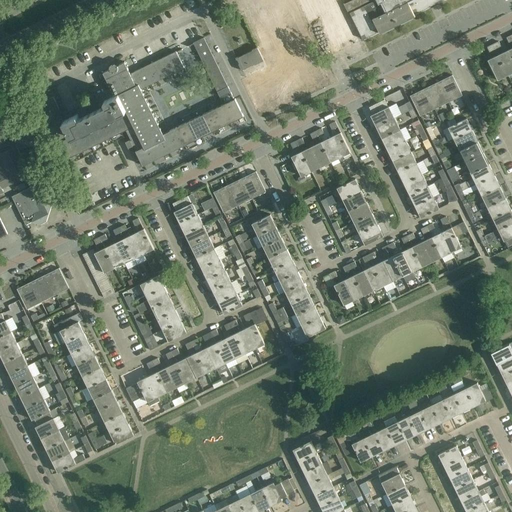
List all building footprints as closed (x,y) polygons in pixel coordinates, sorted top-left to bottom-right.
[(327,0),(297,0),(316,40),(341,28),(327,0)] [(352,0),(345,4),(344,3),(349,14),(350,13),(363,39),(379,31),(380,33),(415,16),(414,14),(443,0),(352,0)] [(261,56),(264,61),(267,67),(245,78),(249,85),(250,84),(249,83),(252,81),(253,81),(255,80),(260,91),(250,96),(256,110),(268,104),(267,102),(269,101),(270,103),(285,96),(283,92),(295,86),(297,90),(326,76),(319,62),(309,67),(303,55),(298,58),(296,54),(303,50),(295,35),(293,36),(291,32),(296,30),(286,9),(257,24),(262,33),(264,32),(273,50),(262,56),(258,49),(259,48),(258,46),(257,47),(261,56)] [(246,44),(240,31),(233,34),(239,47),(246,44)] [(53,97),(42,103),(69,158),(126,130),(136,150),(136,151),(143,165),(185,145),(186,145),(187,144),(227,124),(228,125),(229,123),(244,116),(235,98),(234,99),(204,37),(193,43),(223,104),(178,126),(177,125),(176,127),(163,134),(141,89),(184,68),(176,51),(130,74),(125,62),(118,65),(114,63),(110,65),(110,69),(103,72),(114,96),(104,101),(106,105),(79,119),(77,114),(63,121),(57,109),(59,109),(53,97)] [(493,44),(495,50),(501,47),(498,41),(493,44)] [(495,50),(493,44),(487,47),(490,52),(495,50)] [(255,65),(264,61),(261,56),(257,47),(252,49),(252,50),(238,57),(238,56),(235,58),(236,60),(237,59),(239,63),(238,64),(242,71),(243,70),(243,69),(254,64),(255,65)] [(508,75),(511,72),(511,58),(508,50),(498,55),(508,75)] [(508,75),(498,55),(488,60),(498,80),(508,75)] [(438,82),(448,102),(462,95),(452,75),(448,77),(449,79),(439,84),(438,82)] [(448,102),(438,82),(435,84),(436,86),(426,91),(425,89),(424,89),(434,109),(448,102)] [(434,109),(424,89),(421,91),(422,93),(412,98),(411,95),(410,96),(420,116),(434,109)] [(376,127),(395,118),(389,106),(388,107),(384,100),(369,107),(373,114),(371,115),(376,127)] [(405,104),(409,111),(413,109),(409,101),(405,104)] [(460,112),(457,105),(451,108),(453,113),(454,115),(460,112)] [(417,116),(413,109),(409,111),(412,118),(417,116)] [(446,118),(443,112),(437,115),(440,121),(446,118)] [(376,127),(382,138),(400,129),(395,118),(376,127)] [(454,139),(472,130),(467,118),(448,127),(449,127),(443,130),(448,141),(454,138),(454,139)] [(338,127),(335,122),(329,124),(332,130),(338,127)] [(416,126),(420,134),(424,131),(421,124),(416,126)] [(316,131),(318,137),(324,134),(321,128),(316,131)] [(406,140),(400,129),(382,138),(388,149),(406,140)] [(478,141),(472,130),(454,139),(460,150),(478,141)] [(318,137),(316,131),(310,134),(313,139),(318,137)] [(420,134),(423,141),(428,139),(424,131),(420,134)] [(331,137),(342,160),(344,159),(343,156),(350,152),(341,132),(331,137)] [(4,144),(0,136),(0,193),(3,191),(2,188),(30,174),(13,139),(4,144)] [(331,137),(321,142),(331,162),(338,158),(340,161),(342,160),(331,137)] [(296,141),(299,146),(304,143),(302,138),(296,141)] [(432,140),(436,148),(440,146),(436,138),(432,140)] [(393,161),(411,152),(406,140),(388,149),(393,161)] [(299,146),(296,141),(290,143),(293,149),(299,146)] [(460,150),(465,161),(483,152),(478,141),(460,150)] [(321,142),(311,147),(323,170),(325,168),(324,165),(331,162),(321,142)] [(427,149),(431,156),(435,154),(432,146),(427,149)] [(436,148),(439,155),(444,153),(440,146),(436,148)] [(311,147),(301,151),(311,171),(319,168),(320,171),(323,170),(311,147)] [(301,151),(291,156),(301,176),(304,175),(311,171),(301,151)] [(417,163),(411,152),(393,161),(399,172),(417,163)] [(471,173),(489,164),(483,152),(465,161),(471,173)] [(439,161),(435,154),(431,156),(434,164),(439,161)] [(451,168),(447,161),(443,163),(447,170),(451,168)] [(404,183),(422,174),(417,163),(399,172),(404,183)] [(461,168),(459,164),(451,168),(447,170),(452,182),(460,178),(457,171),(461,168)] [(495,175),(489,164),(471,173),(476,184),(495,175)] [(438,171),(442,179),(446,177),(443,169),(438,171)] [(242,178),(252,199),(266,192),(256,171),(252,173),(253,176),(243,180),(242,178)] [(428,186),(422,174),(404,183),(410,195),(428,186)] [(482,195),(500,186),(495,175),(476,184),(482,195)] [(446,191),(452,188),(446,177),(442,179),(446,186),(445,186),(447,190),(446,191)] [(252,199),(242,178),(238,180),(239,182),(229,187),(228,185),(238,205),(252,199)] [(343,199),(361,190),(355,179),(337,188),(343,199)] [(458,193),(462,191),(469,187),(465,181),(459,184),(459,183),(454,186),(458,193)] [(41,196),(35,185),(12,196),(14,201),(26,225),(32,222),(40,224),(46,222),(52,205),(49,199),(41,196)] [(238,205),(228,185),(224,187),(225,189),(215,194),(214,192),(224,212),(233,208),(238,205)] [(410,195),(415,206),(434,197),(428,186),(410,195)] [(487,207),(506,198),(500,186),(482,195),(487,207)] [(458,200),(452,188),(446,191),(449,202),(455,201),(458,200)] [(348,211),(367,202),(361,190),(343,199),(348,211)] [(462,191),(458,193),(461,200),(466,198),(462,191)] [(180,223),(198,214),(192,203),(191,203),(188,196),(173,203),(176,210),(174,211),(180,223)] [(321,201),(324,208),(329,206),(335,203),(332,196),(321,201)] [(439,209),(434,197),(415,206),(421,218),(439,209)] [(209,200),(212,207),(217,205),(213,198),(209,200)] [(511,209),(506,198),(487,207),(493,218),(511,209)] [(463,204),(469,216),(473,213),(470,206),(472,205),(471,201),(463,204)] [(372,213),(367,202),(348,211),(354,222),(372,213)] [(217,205),(212,207),(216,215),(220,213),(217,205)] [(329,206),(324,208),(328,216),(333,213),(329,206)] [(511,210),(511,209),(493,218),(499,229),(511,222),(511,210)] [(372,213),(354,222),(359,233),(378,224),(372,213)] [(477,221),(473,213),(469,216),(473,223),(477,221)] [(185,234),(204,225),(198,214),(180,223),(185,234)] [(252,223),(258,235),(276,226),(270,214),(252,223)] [(449,222),(446,216),(440,219),(443,225),(449,222)] [(141,223),(138,218),(132,221),(135,226),(141,223)] [(223,229),(223,230),(228,228),(224,220),(213,226),(216,233),(223,229)] [(332,224),(335,231),(340,229),(336,221),(332,224)] [(468,231),(464,222),(459,224),(463,233),(468,231)] [(511,222),(499,229),(492,233),(494,237),(501,234),(504,241),(506,240),(507,242),(510,248),(511,246),(511,222)] [(432,223),(427,226),(429,231),(435,229),(432,223)] [(383,236),(378,224),(359,233),(365,245),(383,236)] [(124,225),(119,227),(122,233),(127,230),(124,225)] [(191,246),(209,237),(204,225),(185,234),(191,246)] [(282,237),(276,226),(258,235),(263,246),(282,237)] [(429,231),(427,226),(421,229),(424,234),(429,231)] [(122,233),(119,227),(113,230),(116,236),(122,233)] [(452,227),(442,232),(453,255),(455,254),(454,251),(464,246),(462,241),(459,243),(452,227)] [(228,228),(223,230),(227,237),(231,235),(228,228)] [(144,229),(134,233),(144,254),(154,249),(144,229)] [(344,236),(340,229),(335,231),(339,238),(344,236)] [(480,238),(485,236),(481,229),(476,231),(480,238)] [(239,244),(243,242),(247,239),(246,238),(248,237),(245,232),(235,237),(239,244)] [(453,255),(442,232),(432,237),(442,257),(449,253),(451,256),(453,255)] [(134,258),(144,254),(134,233),(124,238),(134,258)] [(407,236),(410,241),(415,238),(413,233),(407,236)] [(105,234),(99,237),(102,242),(108,240),(105,234)] [(410,241),(407,236),(401,238),(404,244),(410,241)] [(488,244),(485,236),(480,238),(484,246),(488,244)] [(215,248),(209,237),(191,246),(196,257),(215,248)] [(269,258),(287,249),(282,237),(263,246),(269,258)] [(432,262),(442,257),(432,237),(422,242),(432,262)] [(114,243),(124,263),(134,258),(124,238),(114,243)] [(247,249),(243,242),(239,244),(243,251),(247,249)] [(393,242),(388,245),(390,250),(396,248),(393,242)] [(422,266),(432,262),(422,242),(412,246),(422,266)] [(124,263),(114,243),(105,248),(115,268),(124,263)] [(234,253),(239,250),(235,243),(230,245),(234,253)] [(351,252),(348,244),(343,246),(347,254),(351,252)] [(390,250),(388,245),(382,248),(385,253),(390,250)] [(196,257),(202,268),(220,259),(225,257),(220,246),(215,248),(196,257)] [(422,266),(412,246),(403,251),(414,274),(416,273),(415,270),(422,266)] [(105,273),(115,268),(105,248),(95,253),(96,255),(99,260),(101,266),(104,271),(105,273)] [(86,260),(96,255),(95,253),(93,249),(83,254),(86,260)] [(293,260),(287,249),(269,258),(274,269),(293,260)] [(236,261),(238,265),(244,262),(239,250),(234,253),(238,260),(236,261)] [(393,256),(403,276),(406,282),(416,277),(414,274),(413,271),(403,251),(393,256)] [(368,255),(371,260),(376,257),(374,252),(368,255)] [(86,260),(88,265),(99,260),(96,255),(86,260)] [(371,260),(368,255),(362,257),(365,263),(371,260)] [(383,261),(393,281),(403,276),(393,256),(383,261)] [(246,259),(250,267),(255,265),(251,257),(246,259)] [(208,280),(226,271),(220,259),(202,268),(208,280)] [(99,260),(88,265),(91,271),(101,266),(99,260)] [(280,280),(298,271),(293,260),(274,269),(280,280)] [(354,261),(349,264),(351,270),(357,267),(354,261)] [(373,265),(383,285),(391,282),(393,281),(383,261),(373,265)] [(236,270),(240,278),(245,275),(250,273),(244,262),(238,265),(239,268),(236,270)] [(351,270),(349,264),(343,267),(346,272),(351,270)] [(258,272),(255,265),(250,267),(254,274),(258,272)] [(373,290),(383,285),(373,265),(364,270),(373,290)] [(94,276),(104,271),(101,266),(91,271),(94,276)] [(45,275),(55,295),(69,288),(59,268),(55,270),(56,272),(46,277),(45,275)] [(373,290),(364,270),(354,275),(364,295),(373,290)] [(96,282),(107,276),(105,273),(104,271),(94,276),(96,282)] [(213,291),(231,282),(226,271),(208,280),(213,291)] [(304,283),(298,271),(280,280),(285,291),(283,293),(304,283)] [(335,271),(329,274),(331,279),(332,279),(338,276),(335,271)] [(250,273),(245,275),(249,283),(253,280),(250,273)] [(31,282),(41,302),(55,295),(45,275),(41,277),(42,279),(33,284),(31,282)] [(146,296),(165,287),(159,275),(141,284),(146,296)] [(356,298),(364,295),(354,275),(344,280),(356,303),(358,302),(356,298)] [(99,287),(110,282),(107,276),(96,282),(99,287)] [(258,282),(261,289),(266,287),(262,280),(258,282)] [(356,303),(344,280),(334,285),(344,305),(352,301),(353,304),(356,303)] [(41,302),(31,282),(28,284),(29,286),(19,291),(18,288),(17,289),(27,309),(41,302)] [(110,282),(99,287),(102,293),(112,287),(110,282)] [(237,293),(231,282),(213,291),(219,302),(237,293)] [(291,303),(309,294),(304,283),(283,293),(285,298),(288,296),(291,303)] [(115,293),(112,287),(102,293),(104,298),(115,293)] [(170,298),(165,287),(146,296),(148,300),(136,306),(140,313),(152,307),(170,298)] [(266,287),(261,289),(265,297),(269,295),(266,287)] [(261,296),(257,289),(253,291),(256,298),(261,296)] [(243,305),(237,293),(219,302),(224,314),(243,305)] [(297,314),(315,305),(309,294),(291,303),(297,314)] [(133,295),(130,297),(129,295),(124,297),(128,305),(132,302),(136,300),(133,295)] [(157,318),(176,309),(170,298),(152,307),(157,318)] [(132,302),(128,305),(131,312),(136,310),(132,302)] [(269,305),(272,312),(277,310),(273,302),(269,305)] [(55,309),(53,304),(46,307),(49,312),(55,309)] [(315,305),(297,314),(302,325),(320,316),(315,305)] [(277,310),(272,312),(278,323),(286,319),(280,308),(277,310)] [(163,330),(181,321),(176,309),(157,318),(163,330)] [(256,311),(250,314),(252,318),(254,324),(255,324),(256,325),(262,322),(256,311)] [(0,336),(12,331),(6,320),(5,320),(1,313),(0,313),(0,336)] [(36,313),(31,315),(34,321),(39,318),(36,313)] [(252,318),(250,314),(249,313),(244,316),(246,321),(252,318)] [(25,324),(30,322),(26,315),(22,317),(25,324)] [(320,316),(302,325),(308,337),(326,328),(320,316)] [(66,342),(84,333),(79,321),(72,324),(69,318),(60,322),(54,325),(57,332),(60,331),(66,342)] [(139,327),(143,325),(140,318),(135,320),(139,327)] [(230,322),(233,328),(238,325),(236,320),(230,322)] [(181,321),(163,330),(169,341),(187,332),(181,321)] [(34,330),(30,322),(25,324),(31,336),(36,333),(34,330)] [(227,331),(233,328),(230,322),(224,325),(227,331)] [(280,327),(283,335),(288,332),(292,330),(289,323),(280,327)] [(265,344),(256,325),(255,324),(254,324),(245,328),(255,349),(265,344)] [(145,339),(149,336),(143,325),(139,327),(145,339)] [(235,333),(245,353),(255,349),(245,328),(235,333)] [(211,332),(213,337),(219,335),(216,329),(211,332)] [(12,331),(0,336),(0,351),(17,343),(12,331)] [(291,340),(288,332),(283,335),(287,342),(291,340)] [(71,353),(90,344),(84,333),(66,342),(71,353)] [(238,364),(248,359),(245,353),(235,333),(225,338),(235,358),(238,364)] [(149,336),(145,339),(150,350),(155,348),(151,341),(156,338),(154,334),(149,336)] [(41,345),(37,337),(33,340),(37,347),(41,345)] [(225,338),(216,343),(219,349),(226,363),(233,359),(235,358),(225,338)] [(197,339),(191,342),(194,347),(196,350),(201,348),(199,344),(197,339)] [(44,343),(47,351),(52,349),(48,341),(44,343)] [(497,364),(511,356),(511,341),(492,352),(497,364)] [(188,350),(194,347),(191,342),(185,344),(188,350)] [(0,351),(0,353),(5,363),(23,354),(17,343),(0,351)] [(216,343),(206,348),(217,370),(220,369),(219,366),(226,363),(216,343)] [(77,364),(95,355),(90,344),(71,353),(77,364)] [(37,347),(40,354),(45,352),(41,345),(37,347)] [(172,351),(174,357),(180,354),(177,348),(172,351)] [(217,370),(206,348),(196,352),(206,373),(214,369),(215,372),(217,370)] [(52,349),(47,351),(51,358),(55,356),(52,349)] [(174,357),(172,351),(166,354),(168,359),(174,357)] [(196,352),(187,357),(198,380),(197,377),(206,373),(196,352)] [(5,363),(10,374),(28,365),(23,354),(5,363)] [(83,376),(101,367),(95,355),(77,364),(83,376)] [(511,370),(511,356),(497,364),(503,375),(511,370)] [(198,380),(187,357),(177,362),(187,382),(194,379),(195,381),(198,380)] [(152,361),(155,366),(160,363),(158,358),(152,361)] [(48,370),(52,367),(49,360),(44,362),(48,370)] [(149,369),(155,366),(152,361),(146,363),(149,369)] [(187,382),(177,362),(167,367),(177,387),(179,390),(181,389),(179,386),(187,382)] [(55,366),(58,373),(63,371),(59,364),(55,366)] [(16,385),(34,376),(28,365),(10,374),(16,385)] [(56,375),(52,367),(48,370),(51,377),(56,375)] [(101,367),(83,376),(88,387),(106,378),(101,367)] [(177,387),(167,367),(157,371),(167,392),(177,387)] [(458,373),(460,377),(468,374),(466,369),(458,373)] [(511,370),(503,375),(508,386),(511,384),(511,370)] [(63,371),(58,373),(62,381),(67,379),(63,371)] [(148,376),(158,396),(167,392),(157,371),(148,376)] [(462,381),(460,377),(458,373),(451,376),(455,384),(462,381)] [(39,388),(34,376),(16,385),(21,397),(39,388)] [(150,406),(160,401),(158,396),(148,376),(138,381),(138,382),(126,388),(133,401),(145,395),(148,401),(150,406)] [(112,389),(106,378),(88,387),(94,398),(112,389)] [(436,384),(440,393),(439,391),(447,388),(443,380),(436,384)] [(477,382),(466,388),(474,406),(486,400),(487,401),(493,398),(488,387),(481,390),(477,382)] [(55,385),(59,392),(63,390),(60,383),(55,385)] [(438,389),(436,384),(428,387),(431,393),(438,389)] [(70,396),(74,394),(70,386),(66,389),(70,396)] [(27,408),(45,399),(39,388),(21,397),(27,408)] [(463,411),(474,406),(466,388),(454,393),(463,411)] [(99,410),(117,401),(112,389),(94,398),(99,410)] [(63,390),(59,392),(62,400),(67,397),(63,390)] [(413,395),(415,400),(423,396),(420,391),(413,395)] [(443,399),(452,417),(463,411),(454,393),(443,399)] [(78,401),(74,394),(70,396),(73,403),(78,401)] [(415,400),(413,395),(406,399),(408,403),(415,400)] [(32,419),(50,411),(45,399),(27,408),(32,419)] [(441,422),(452,417),(443,399),(432,405),(441,422)] [(117,401),(99,410),(105,421),(123,412),(117,401)] [(390,406),(393,411),(400,407),(398,402),(390,406)] [(429,428),(441,422),(432,405),(420,410),(429,428)] [(393,411),(390,406),(383,410),(385,414),(393,411)] [(50,411),(32,419),(32,420),(34,419),(38,425),(36,426),(41,438),(60,429),(54,417),(58,415),(55,408),(51,411),(50,411)] [(77,411),(81,419),(85,417),(82,409),(77,411)] [(429,428),(420,410),(409,416),(418,434),(429,428)] [(129,423),(123,412),(105,421),(110,432),(129,423)] [(73,422),(78,420),(74,413),(70,415),(73,422)] [(375,414),(368,417),(370,422),(377,418),(375,414)] [(398,421),(407,439),(418,434),(409,416),(398,421)] [(89,424),(85,417),(81,419),(84,426),(89,424)] [(370,422),(368,417),(360,421),(363,425),(366,423),(367,425),(370,426),(372,425),(370,422)] [(77,430),(82,427),(78,420),(73,422),(77,430)] [(395,445),(407,439),(398,421),(386,427),(395,445)] [(129,423),(110,432),(116,444),(134,435),(129,423)] [(355,429),(352,425),(335,433),(340,444),(347,441),(344,435),(355,429)] [(41,438),(47,449),(54,446),(57,444),(65,440),(69,438),(64,427),(60,429),(41,438)] [(386,427),(375,432),(384,450),(395,445),(386,427)] [(92,441),(96,439),(93,432),(88,434),(92,441)] [(373,456),(384,450),(375,432),(364,438),(373,456)] [(84,445),(89,443),(85,435),(81,438),(84,445)] [(309,441),(306,435),(290,443),(293,449),(299,461),(317,452),(311,440),(309,441)] [(328,438),(331,445),(336,443),(332,435),(328,438)] [(47,449),(52,461),(71,452),(68,447),(73,445),(70,438),(69,438),(65,440),(57,444),(54,446),(47,449)] [(361,461),(373,456),(364,438),(352,443),(361,461)] [(96,439),(92,441),(95,449),(100,447),(96,439)] [(473,442),(476,450),(481,447),(477,440),(473,442)] [(89,443),(84,445),(90,457),(95,454),(89,443)] [(339,450),(336,443),(331,445),(335,452),(339,450)] [(444,465),(462,456),(457,445),(439,454),(444,465)] [(484,455),(481,447),(476,450),(480,457),(484,455)] [(74,458),(71,452),(52,461),(58,472),(85,459),(83,454),(74,458)] [(317,452),(299,461),(304,472),(322,463),(317,452)] [(468,468),(462,456),(444,465),(450,477),(468,468)] [(339,460),(342,468),(347,465),(343,458),(339,460)] [(322,463),(304,472),(310,483),(328,475),(322,463)] [(480,466),(483,472),(486,470),(487,472),(492,470),(488,463),(480,466)] [(347,465),(342,468),(346,475),(348,479),(352,477),(347,465)] [(266,467),(259,471),(261,475),(268,471),(266,467)] [(387,493),(405,484),(397,467),(379,475),(387,493)] [(455,488),(473,479),(468,468),(450,477),(455,488)] [(492,470),(487,472),(491,480),(495,477),(492,470)] [(243,478),(246,483),(253,479),(251,474),(243,478)] [(328,475),(310,483),(316,495),(338,484),(338,483),(333,486),(328,475)] [(292,477),(289,479),(294,490),(298,488),(292,477)] [(238,486),(246,483),(243,478),(236,481),(238,486)] [(262,488),(268,500),(271,506),(283,500),(281,497),(294,491),(294,490),(289,479),(288,478),(275,485),(274,482),(265,486),(262,488)] [(455,488),(461,499),(483,488),(479,490),(473,479),(455,488)] [(353,490),(358,488),(354,481),(350,483),(353,490)] [(368,503),(373,500),(369,493),(372,492),(366,481),(360,485),(365,495),(368,503)] [(221,489),(222,491),(223,493),(230,490),(231,491),(235,489),(232,483),(221,489)] [(235,490),(237,495),(252,489),(250,484),(235,490)] [(316,495),(321,506),(339,497),(336,491),(340,488),(338,484),(316,495)] [(393,505),(411,496),(405,484),(387,493),(393,505)] [(498,495),(503,493),(499,485),(495,487),(498,495)] [(251,493),(260,511),(271,506),(262,488),(251,493)] [(358,488),(353,490),(357,497),(362,495),(358,488)] [(483,488),(461,499),(466,511),(484,502),(481,495),(486,493),(483,488)] [(223,493),(222,491),(221,489),(213,492),(215,497),(223,493)] [(203,491),(195,495),(198,499),(205,496),(203,491)] [(257,511),(260,511),(251,493),(240,499),(246,511),(257,511)] [(498,495),(502,502),(506,500),(503,493),(498,495)] [(198,499),(195,495),(188,498),(190,503),(198,499)] [(406,511),(416,507),(411,496),(393,505),(396,511),(406,511)] [(337,511),(345,508),(339,497),(321,506),(323,511),(337,511)] [(232,511),(246,511),(240,499),(228,504),(232,511)] [(373,500),(368,503),(372,511),(377,511),(378,511),(373,500)] [(173,506),(175,510),(182,507),(180,502),(173,506)] [(489,511),(484,502),(466,511),(467,511),(489,511)] [(361,505),(364,511),(365,511),(369,511),(365,503),(361,505)]
